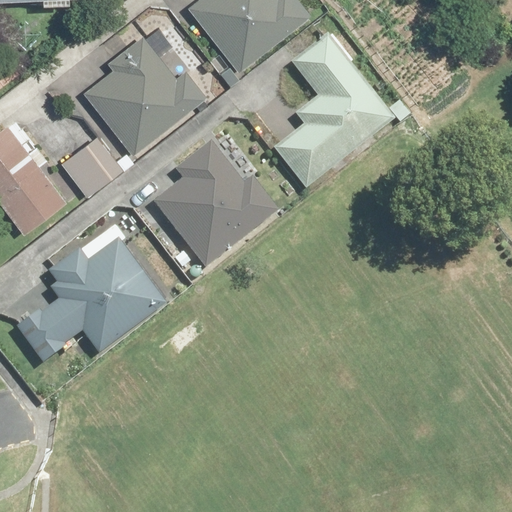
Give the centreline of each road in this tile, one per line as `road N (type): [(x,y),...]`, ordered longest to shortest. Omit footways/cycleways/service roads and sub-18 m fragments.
road 1 (unknown): [(289,53),(0,286)]
road 2 (unknown): [(145,0),(0,111)]
